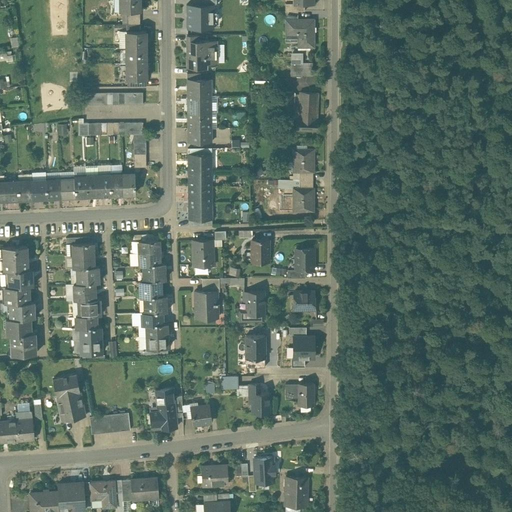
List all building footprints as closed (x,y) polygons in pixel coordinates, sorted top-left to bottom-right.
[(139,0),(119,0),(120,11),(127,11),(139,11),(139,0)] [(213,4),(200,4),(186,4),(187,29),(214,29),(213,4)] [(297,18),(285,18),(285,31),(298,31),(298,46),(314,46),(314,18),(297,18)] [(127,31),(126,31),(126,47),(146,47),(146,31),(139,31),(127,31)] [(198,41),(187,41),(187,67),(206,67),(206,62),(217,62),(217,41),(198,41)] [(146,47),(126,47),(126,63),(146,63),(146,47)] [(312,62),(290,62),(290,74),(312,74),(312,62)] [(146,63),(126,63),(126,79),(132,79),(146,79),(146,63)] [(211,79),(187,79),(187,80),(188,80),(188,95),(187,95),(211,95),(211,79)] [(292,91),(283,91),(282,109),(292,109),(292,91)] [(318,92),(299,91),(298,117),(296,117),(296,129),(316,130),(316,118),(318,92)] [(211,95),(187,95),(187,96),(188,96),(188,111),(187,111),(187,112),(211,111),(211,95)] [(211,111),(187,112),(188,112),(188,127),(187,127),(187,128),(211,128),(211,111)] [(60,133),(68,132),(68,122),(60,123),(60,133)] [(89,122),(79,122),(79,134),(88,134),(89,122)] [(211,128),(187,128),(187,141),(211,141),(211,128)] [(101,143),(111,143),(111,134),(100,134),(101,143)] [(315,148),(290,148),(290,172),(298,172),(315,172),(315,148)] [(211,153),(187,153),(187,154),(188,154),(188,169),(188,170),(212,170),(211,153)] [(212,170),(188,170),(188,185),(188,186),(212,186),(212,170)] [(134,172),(122,173),(123,193),(135,193),(134,172)] [(122,173),(110,174),(111,194),(123,193),(122,173)] [(98,174),(86,175),(87,195),(99,194),(98,174)] [(110,174),(98,174),(99,194),(111,194),(110,174)] [(86,175),(74,175),(74,177),(75,195),(87,195),(86,175)] [(74,177),(60,178),(61,196),(75,195),(74,177)] [(60,178),(46,179),(47,197),(61,196),(60,178)] [(32,179),(18,180),(19,198),(33,197),(32,179)] [(46,179),(32,179),(33,197),(47,197),(46,179)] [(18,180),(4,180),(5,199),(19,198),(18,180)] [(212,186),(188,186),(189,201),(188,201),(188,202),(212,202),(212,186)] [(315,187),(290,187),(290,211),(315,211),(315,187)] [(212,202),(188,202),(188,203),(189,203),(189,218),(188,218),(188,219),(189,219),(211,219),(212,218),(212,202)] [(225,230),(214,230),(214,239),(226,238),(225,230)] [(159,239),(138,240),(139,252),(159,251),(159,239)] [(212,239),(192,239),(193,265),(213,265),(212,239)] [(268,239),(252,239),(252,261),(269,261),(268,239)] [(89,242),(72,243),(73,255),(93,254),(92,242),(89,242)] [(26,245),(3,246),(3,258),(27,257),(26,245)] [(314,248),(303,248),(303,252),(296,252),(296,258),(295,258),(295,269),(305,269),(306,269),(306,267),(314,267),(314,248)] [(159,251),(139,252),(139,264),(145,264),(145,263),(160,263),(160,262),(159,251)] [(93,254),(73,255),(73,267),(79,267),(79,266),(94,266),(94,265),(93,254)] [(27,257),(3,258),(4,270),(8,270),(8,269),(27,269),(28,268),(27,257)] [(160,263),(145,263),(145,264),(146,279),(143,279),(143,280),(161,279),(164,279),(164,262),(160,262),(160,263)] [(94,266),(79,266),(79,267),(80,282),(77,282),(77,283),(94,282),(98,282),(98,265),(94,265),(94,266)] [(27,269),(8,269),(8,270),(8,285),(8,286),(28,285),(29,285),(32,285),(32,268),(28,268),(27,269)] [(305,269),(295,269),(287,269),(287,277),(305,277),(305,269)] [(219,277),(202,278),(202,290),(214,290),(215,291),(219,291),(219,277)] [(244,277),(230,277),(230,285),(244,285),(244,277)] [(143,280),(142,280),(143,295),(140,295),(140,296),(147,296),(147,295),(161,295),(161,294),(161,279),(143,280)] [(94,282),(77,283),(77,282),(73,282),(74,299),(78,299),(95,298),(94,282)] [(28,285),(8,286),(8,285),(4,285),(4,288),(5,302),(9,302),(29,301),(29,300),(29,285),(28,285)] [(202,290),(194,290),(194,291),(195,291),(196,308),(195,308),(195,317),(218,316),(217,304),(219,304),(219,301),(215,301),(215,291),(214,290),(202,290)] [(264,292),(243,291),(243,301),(247,301),(247,310),(247,313),(263,314),(264,314),(264,292)] [(314,291),(294,291),(294,308),(314,308),(314,291)] [(161,295),(147,295),(147,296),(147,311),(162,311),(166,311),(165,294),(161,294),(161,295)] [(95,298),(78,299),(81,299),(81,314),(96,314),(100,314),(99,297),(95,298)] [(29,301),(9,302),(10,318),(30,317),(34,317),(33,300),(29,300),(29,301)] [(5,302),(0,301),(0,310),(5,310),(5,309),(10,309),(9,302),(5,302)] [(247,310),(242,310),(239,312),(239,318),(242,321),(263,321),(263,314),(247,313),(247,310)] [(162,311),(147,311),(141,311),(142,324),(146,324),(146,323),(162,323),(162,322),(162,311)] [(96,314),(81,314),(75,314),(76,327),(80,327),(80,326),(96,326),(96,325),(96,314)] [(10,318),(6,318),(7,334),(11,334),(12,354),(36,353),(35,332),(31,332),(30,317),(10,318)] [(162,323),(146,323),(146,324),(146,336),(167,335),(166,322),(162,322),(162,323)] [(96,326),(80,326),(80,327),(80,338),(101,338),(100,325),(96,325),(96,326)] [(167,335),(146,336),(147,348),(167,347),(167,335)] [(264,335),(246,335),(246,358),(264,357),(264,335)] [(314,336),(293,336),(293,358),(314,358),(314,336)] [(101,338),(80,338),(81,350),(101,350),(101,338)] [(264,357),(246,358),(246,366),(264,366),(264,357)] [(236,360),(225,360),(225,375),(236,375),(236,360)] [(76,373),(52,378),(56,396),(57,396),(79,391),(80,391),(76,373)] [(238,388),(237,375),(236,375),(225,375),(226,383),(222,384),(222,388),(238,388)] [(269,392),(259,393),(259,383),(248,383),(248,393),(252,393),(252,412),(269,412),(269,392)] [(298,384),(285,384),(285,398),(298,398),(298,384)] [(314,384),(298,384),(298,398),(298,405),(314,405),(314,384)] [(172,386),(155,388),(158,409),(149,410),(151,425),(162,424),(162,428),(177,426),(175,412),(173,395),(172,386)] [(79,391),(57,396),(62,420),(85,415),(79,391)] [(182,394),(173,395),(175,412),(182,411),(182,404),(182,394)] [(40,403),(34,403),(35,419),(42,419),(40,403)] [(191,403),(182,404),(182,411),(182,418),(192,417),(190,407),(191,406),(191,403)] [(191,406),(190,407),(192,417),(193,424),(211,421),(208,404),(191,406)] [(32,410),(18,411),(16,411),(16,419),(32,418),(32,410)] [(16,411),(12,412),(13,415),(7,415),(7,420),(16,419),(16,411)] [(128,411),(89,416),(91,433),(130,429),(128,411)] [(32,418),(16,419),(18,439),(34,437),(32,418)] [(7,420),(0,420),(0,440),(18,439),(16,419),(7,420)] [(272,456),(254,457),(255,482),(273,481),(273,473),(275,472),(274,464),(272,464),(272,456)] [(217,464),(201,465),(202,485),(227,483),(226,464),(217,464)] [(307,476),(286,475),(285,505),(306,505),(307,476)] [(157,476),(130,478),(132,499),(158,497),(157,476)] [(130,478),(121,479),(122,492),(122,500),(132,499),(130,478)] [(114,479),(89,481),(90,494),(90,500),(91,500),(91,499),(101,498),(102,507),(116,506),(115,492),(114,479)] [(82,482),(65,483),(65,482),(57,483),(57,490),(58,504),(69,503),(69,511),(70,511),(70,510),(84,509),(83,494),(83,481),(82,481),(82,482)] [(57,490),(30,492),(30,511),(58,511),(58,504),(57,490)] [(229,493),(216,493),(216,501),(229,500),(229,493)] [(216,501),(203,502),(203,503),(203,511),(229,511),(229,500),(216,501)] [(203,511),(203,503),(197,503),(197,510),(196,511),(195,511),(203,511)]
